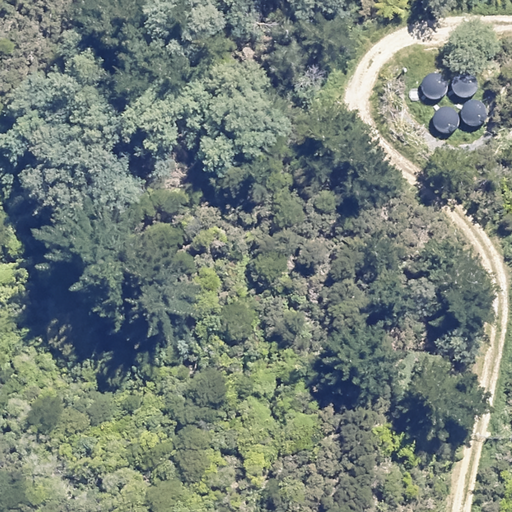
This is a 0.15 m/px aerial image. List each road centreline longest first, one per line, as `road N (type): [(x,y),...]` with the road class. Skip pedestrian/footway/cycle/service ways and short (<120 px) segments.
road 1 (track): [(511,24),(464,20),(383,37),(355,99),(385,156),(465,205),(511,258)]
road 2 (track): [(511,309),(469,511)]
